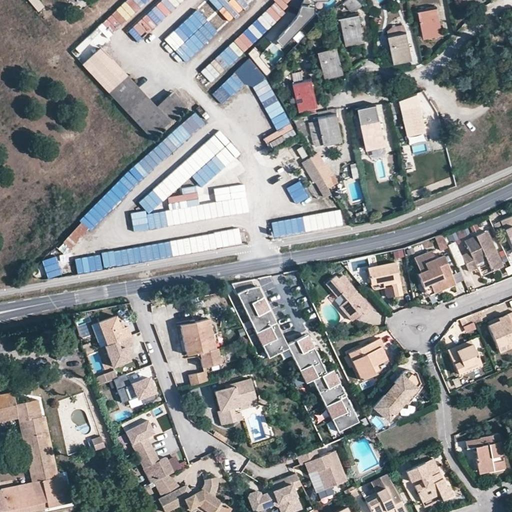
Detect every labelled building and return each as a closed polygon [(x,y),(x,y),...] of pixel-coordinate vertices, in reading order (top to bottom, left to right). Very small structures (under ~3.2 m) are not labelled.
[(38,0),(28,0),(38,13),(45,8),(38,0)] [(95,0),(84,11),(94,23),(118,0),(95,0)] [(136,0),(124,10),(136,24),(132,27),(140,37),(184,0),(136,0)] [(262,0),(230,31),(240,42),(273,11),(262,0)] [(316,1),(314,0),(304,0),(298,17),(289,27),(280,37),(287,44),(316,13),(316,1)] [(362,5),(357,0),(345,0),(343,2),(351,11),(357,10),(362,5)] [(164,40),(185,63),(226,24),(205,1),(182,23),(193,35),(185,43),(173,31),(164,40)] [(438,9),(420,12),(425,40),(444,36),(441,24),(438,9)] [(360,16),(341,20),(346,47),(365,43),(364,37),(360,16)] [(57,38),(69,49),(87,32),(75,20),(57,38)] [(389,33),(389,37),(406,34),(404,26),(394,28),(389,33)] [(406,34),(389,37),(388,37),(394,65),(413,61),(411,50),(407,33),(406,34)] [(287,44),(280,37),(276,40),(283,47),(287,44)] [(213,84),(245,53),(234,41),(201,72),(213,84)] [(257,47),(250,53),(266,75),(273,70),(257,47)] [(101,48),(83,64),(151,138),(185,106),(172,93),(156,108),(101,48)] [(338,49),(320,54),(326,80),(337,78),(345,76),(338,49)] [(269,148),(296,135),(268,79),(250,59),(212,94),(222,104),(227,102),(247,83),(260,97),(276,131),(273,134),(264,138),(269,148)] [(294,83),(304,81),(302,72),(292,74),(294,83)] [(313,80),(295,84),(301,111),(320,107),(318,100),(313,80)] [(421,106),(402,109),(408,137),(427,133),(424,118),(421,106)] [(360,110),(363,125),(381,121),(378,107),(360,110)] [(195,112),(101,198),(111,209),(205,123),(195,112)] [(318,119),(319,122),(309,124),(312,141),(316,146),(342,141),(338,122),(337,114),(318,119)] [(381,121),(363,125),(368,152),(387,148),(382,128),(381,121)] [(227,171),(217,179),(224,189),(247,172),(223,141),(211,150),(227,171)] [(301,159),(308,156),(305,146),(298,148),(301,159)] [(195,153),(138,203),(149,215),(206,164),(195,153)] [(332,193),(310,157),(302,162),(314,182),(316,181),(325,197),(332,193)] [(351,165),(354,176),(359,174),(356,163),(351,165)] [(149,229),(236,216),(234,199),(196,205),(193,187),(178,190),(180,202),(164,204),(166,212),(147,215),(149,229)] [(274,237),(344,228),(342,211),(272,220),(274,237)] [(511,213),(500,219),(511,243),(511,213)] [(89,215),(64,242),(75,252),(99,225),(89,215)] [(476,268),(474,263),(485,258),(491,271),(502,266),(485,230),(464,240),(469,253),(462,256),(469,271),(476,268)] [(239,231),(101,252),(104,267),(241,246),(239,231)] [(440,250),(447,248),(442,235),(435,237),(440,250)] [(456,242),(449,245),(457,268),(465,265),(456,242)] [(417,256),(418,258),(423,272),(420,273),(418,273),(423,286),(429,284),(433,293),(442,290),(441,286),(445,284),(446,288),(455,285),(445,255),(435,258),(432,250),(417,256)] [(75,274),(94,272),(93,257),(74,258),(75,274)] [(367,267),(371,284),(382,282),(383,285),(391,283),(393,296),(402,294),(395,262),(367,267)] [(365,316),(372,310),(341,275),(337,279),(334,277),(325,285),(336,297),(340,294),(346,300),(339,306),(352,321),(359,315),(355,310),(358,307),(362,312),(363,313),(365,316)] [(233,283),(269,358),(289,348),(306,383),(312,380),(337,433),(359,422),(356,418),(358,417),(350,400),(348,401),(346,396),(348,395),(344,387),(342,388),(340,383),(342,383),(338,374),(336,375),(334,370),(329,372),(325,364),(323,365),(321,360),(323,360),(319,351),(317,352),(315,347),(317,347),(313,338),(311,339),(309,334),(288,344),(261,285),(257,286),(254,280),(233,283)] [(426,296),(433,293),(429,284),(423,286),(426,296)] [(482,318),(480,311),(471,314),(474,321),(482,318)] [(511,339),(511,311),(497,318),(498,321),(487,325),(496,346),(511,339)] [(107,342),(131,333),(128,324),(125,324),(123,320),(119,322),(116,313),(98,320),(107,342)] [(467,324),(474,321),(471,314),(464,317),(467,324)] [(187,354),(197,352),(201,351),(202,357),(203,365),(222,362),(219,347),(215,348),(214,342),(213,332),(210,322),(210,318),(195,321),(191,322),(181,324),(187,354)] [(465,333),(476,330),(474,323),(464,326),(465,333)] [(130,337),(105,347),(113,368),(130,361),(129,357),(132,356),(129,348),(134,346),(130,337)] [(372,373),(369,367),(375,364),(385,360),(379,348),(382,347),(378,338),(347,353),(360,381),(372,375),(372,373)] [(455,346),(457,350),(471,344),(469,340),(455,346)] [(88,342),(81,344),(84,352),(91,349),(88,342)] [(479,363),(471,344),(457,350),(455,346),(446,350),(457,373),(479,363)] [(375,364),(369,367),(372,373),(378,371),(375,364)] [(397,379),(398,380),(387,393),(386,392),(374,405),(388,416),(391,413),(394,415),(407,400),(411,402),(427,384),(423,376),(420,378),(419,374),(418,371),(415,369),(412,368),(410,368),(406,368),(397,379)] [(115,369),(92,377),(95,384),(118,376),(115,369)] [(188,375),(191,385),(207,381),(204,370),(188,375)] [(156,396),(148,376),(130,382),(126,373),(118,376),(112,378),(121,401),(139,394),(142,402),(156,396)] [(386,392),(387,393),(398,380),(397,379),(395,378),(384,391),(386,392)] [(236,415),(234,409),(241,407),(239,401),(256,397),(251,380),(233,385),(234,388),(226,390),(214,393),(219,411),(217,412),(221,426),(238,422),(236,415)] [(19,422),(24,421),(37,481),(42,479),(43,483),(10,489),(10,486),(1,488),(1,492),(0,491),(0,511),(22,511),(67,502),(61,476),(56,477),(54,473),(52,463),(50,455),(48,447),(47,438),(45,429),(43,421),(42,416),(38,417),(34,400),(16,404),(14,396),(8,396),(0,398),(0,416),(17,413),(18,417),(19,422)] [(257,402),(256,397),(239,401),(241,407),(257,402)] [(121,424),(125,431),(147,419),(143,412),(121,424)] [(238,422),(244,420),(242,413),(236,415),(238,422)] [(173,470),(166,456),(159,460),(155,462),(152,458),(157,456),(149,440),(145,442),(143,438),(147,436),(154,433),(147,419),(125,431),(150,483),(153,481),(168,473),(173,470)] [(42,479),(37,481),(24,421),(19,422),(26,451),(32,481),(10,486),(10,489),(43,483),(42,479)] [(214,435),(221,440),(226,443),(228,440),(216,432),(214,435)] [(466,449),(481,446),(481,449),(475,450),(475,458),(474,458),(477,468),(491,465),(492,470),(504,469),(497,432),(478,436),(478,438),(464,441),(466,449)] [(91,438),(93,451),(104,449),(102,437),(91,438)] [(321,471),(323,470),(325,474),(322,475),(327,488),(349,479),(336,449),(321,456),(318,448),(298,456),(301,464),(305,464),(309,473),(320,470),(321,471)] [(452,494),(447,484),(445,485),(440,477),(438,479),(435,473),(437,472),(430,458),(403,471),(409,482),(418,477),(421,482),(413,486),(421,502),(438,493),(441,499),(452,494)] [(228,511),(232,507),(218,499),(214,495),(214,492),(215,487),(215,479),(213,478),(206,479),(204,484),(200,488),(196,490),(194,490),(190,489),(188,488),(185,485),(180,488),(168,473),(153,481),(161,497),(158,499),(165,511),(185,502),(188,509),(197,505),(208,511),(228,511)] [(395,511),(406,511),(392,484),(386,474),(380,478),(385,488),(376,492),(377,495),(366,501),(371,511),(386,511),(386,510),(393,507),(395,511)] [(65,475),(61,476),(67,502),(71,501),(65,475)] [(287,511),(300,507),(288,476),(269,483),(272,491),(261,495),(259,492),(256,491),(249,494),(248,497),(254,511),(274,504),(278,505),(280,511),(287,511)] [(364,498),(366,501),(377,495),(376,492),(364,498)]
